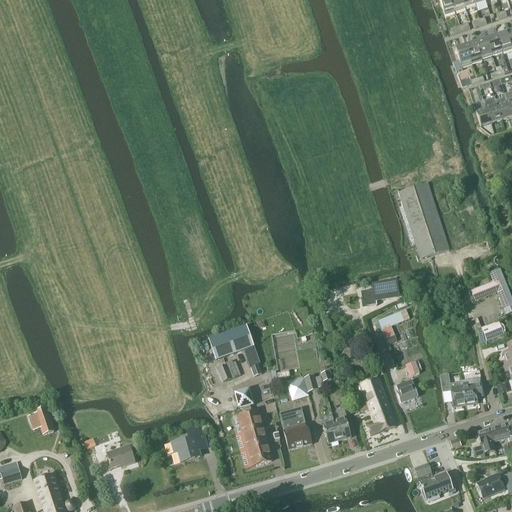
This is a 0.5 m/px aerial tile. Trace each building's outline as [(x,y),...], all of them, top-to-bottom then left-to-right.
[(439,0),(445,17),(455,13),(450,0),(439,0)] [(462,0),(450,0),(455,13),(465,10),(462,0)] [(475,5),(473,0),(462,0),(465,10),(466,10),(465,8),(475,5)] [(474,29),(482,27),(480,20),(472,23),(474,29)] [(468,24),(459,27),(461,33),(470,30),(468,24)] [(459,27),(451,29),(453,36),(461,33),(459,27)] [(511,47),(507,33),(497,36),(503,54),(511,51),(511,47)] [(492,57),(503,54),(497,36),(487,40),(492,57)] [(487,40),(476,43),(482,62),(483,62),(482,61),(492,57),(487,40)] [(472,66),(482,62),(476,43),(466,46),(472,66)] [(462,69),(472,66),(466,46),(455,50),(462,69)] [(475,76),(469,79),(470,82),(472,86),(478,84),(477,82),(476,80),(477,79),(476,76),(475,76)] [(501,86),(511,83),(510,77),(499,81),(501,86)] [(499,81),(492,83),(493,89),(501,86),(499,81)] [(495,102),(494,98),(494,99),(501,122),(511,118),(504,96),(501,97),(502,99),(495,102)] [(487,101),(484,102),(491,125),(501,122),(494,99),(487,101)] [(480,128),(491,125),(484,102),(480,103),(483,110),(475,112),(480,128)] [(427,184),(399,193),(404,209),(401,210),(412,246),(415,245),(420,261),(449,252),(427,184)] [(511,301),(505,284),(500,271),(490,274),(494,284),(471,292),(475,302),(497,294),(504,310),(511,307),(511,301)] [(291,274),(275,280),(277,286),(294,280),(291,274)] [(374,291),(361,293),(363,304),(366,303),(367,307),(367,308),(376,307),(377,307),(376,302),(398,298),(395,284),(374,288),(373,285),(374,291)] [(379,324),(375,325),(379,337),(383,335),(388,346),(397,342),(391,328),(410,320),(406,311),(378,322),(379,324)] [(501,339),(502,341),(506,339),(504,334),(502,335),(497,324),(481,331),(481,333),(476,334),(479,347),(484,346),(501,339)] [(246,328),(209,341),(216,362),(244,352),(250,369),(260,365),(254,348),(253,348),(246,328)] [(502,363),(504,368),(511,365),(511,343),(506,345),(509,353),(503,354),(506,362),(502,363)] [(223,384),(241,377),(235,361),(225,365),(226,367),(217,370),(223,384)] [(415,363),(405,367),(409,379),(420,375),(415,363)] [(258,366),(251,369),(254,378),(262,376),(258,366)] [(323,383),(331,381),(329,372),(321,375),(323,383)] [(304,381),(304,382),(303,382),(307,394),(308,394),(318,391),(318,390),(324,388),(321,378),(315,379),(314,376),(303,380),(304,381)] [(465,407),(462,388),(461,383),(449,385),(448,376),(439,377),(442,394),(450,393),(453,409),(455,408),(456,410),(461,409),(462,407),(465,407)] [(292,403),(309,398),(308,394),(307,394),(303,382),(304,382),(302,378),(287,383),(288,386),(287,387),(292,403)] [(370,437),(396,428),(379,379),(360,386),(368,406),(357,410),(359,414),(369,411),(375,426),(367,428),(370,437)] [(473,386),(462,388),(465,407),(467,407),(468,408),(473,407),(474,405),(476,405),(476,399),(482,398),(482,394),(480,385),(479,380),(472,381),(473,386)] [(401,404),(418,398),(412,382),(396,387),(399,394),(397,394),(401,404)] [(505,384),(496,387),(498,395),(507,393),(505,384)] [(250,390),(234,395),(238,411),(254,406),(250,390)] [(343,420),(334,423),(340,442),(351,439),(346,422),(350,421),(346,404),(340,406),(343,420)] [(244,415),(238,417),(243,434),(262,429),(257,412),(252,413),(250,407),(243,410),(244,415)] [(36,415),(29,417),(31,424),(33,432),(40,430),(43,436),(54,432),(46,409),(35,413),(36,415)] [(312,446),(306,425),(305,426),(301,409),(280,415),(284,432),(289,452),(312,446)] [(328,445),(340,442),(334,423),(322,426),(328,445)] [(493,444),(508,439),(509,439),(505,425),(489,430),(493,444)] [(267,446),(262,429),(243,434),(248,451),(267,446)] [(198,451),(207,449),(202,430),(187,434),(189,441),(183,443),(183,441),(172,444),(175,455),(178,454),(181,463),(200,458),(198,451)] [(481,448),(473,450),(475,458),(480,457),(481,461),(485,459),(484,456),(496,452),(493,444),(489,430),(477,433),(481,448)] [(93,440),(84,443),(87,451),(96,447),(93,440)] [(459,440),(450,443),(452,450),(461,447),(459,440)] [(248,451),(253,468),(272,462),(267,446),(248,451)] [(511,454),(511,453),(511,452),(510,447),(503,448),(505,457),(511,454)] [(126,467),(135,464),(129,448),(107,455),(112,470),(125,465),(126,467)] [(0,473),(4,486),(22,480),(17,464),(0,469),(0,473)] [(417,480),(432,474),(428,465),(414,470),(417,480)] [(511,479),(509,473),(502,476),(506,486),(511,482),(511,479)] [(446,474),(419,484),(426,502),(448,494),(449,496),(455,494),(452,480),(449,481),(447,476),(446,474)] [(43,511),(64,511),(53,476),(34,482),(43,511)] [(504,491),(498,476),(477,485),(483,500),(504,491)] [(75,509),(75,507),(75,504),(73,502),(70,501),(68,502),(66,504),(65,506),(66,509),(68,511),(70,511),(73,511),(75,509)]
